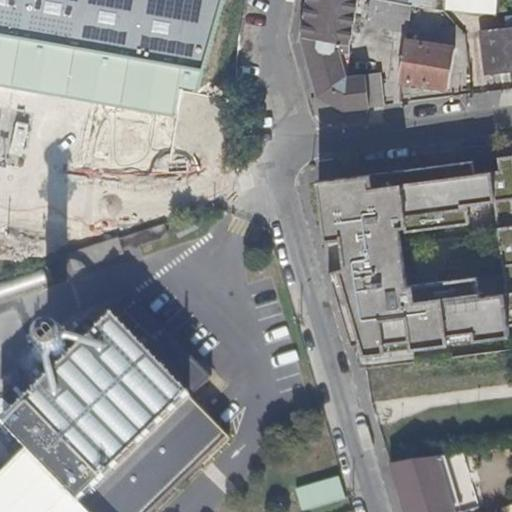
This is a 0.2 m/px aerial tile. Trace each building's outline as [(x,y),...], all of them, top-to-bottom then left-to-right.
[(226,0),(0,0),(0,85),(178,118),(182,88),(199,89),(226,0)] [(306,0),(300,37),(317,97),(345,110),(382,106),(375,71),(346,76),(340,52),(333,51),(334,42),(348,45),(355,0),(306,0)] [(412,5),(381,0),(369,0),(365,22),(406,31),(412,5)] [(421,0),(421,7),(442,10),(443,0),(421,0)] [(511,68),(511,26),(498,29),(492,35),(493,45),(482,46),(485,71),(511,68)] [(454,49),(404,39),(397,78),(447,86),(454,49)] [(511,155),(498,157),(500,170),(474,173),(473,161),(319,180),(332,270),(355,345),(365,342),(366,354),(386,352),(386,343),(412,339),(413,347),(448,343),(447,335),(473,331),(475,339),(510,335),(508,323),(511,322),(511,155)] [(114,242),(65,258),(70,273),(119,258),(114,242)] [(0,436),(25,462),(74,511),(154,511),(227,440),(189,403),(209,383),(128,301),(0,428),(0,436)] [(56,342),(51,342),(46,345),(43,351),(45,359),(50,362),(57,362),(62,357),(63,350),(60,344),(56,342)] [(449,511),(436,460),(390,467),(403,511),(449,511)] [(74,511),(25,462),(0,487),(0,511),(74,511)] [(299,511),(343,501),(338,477),(293,486),(299,511)]
